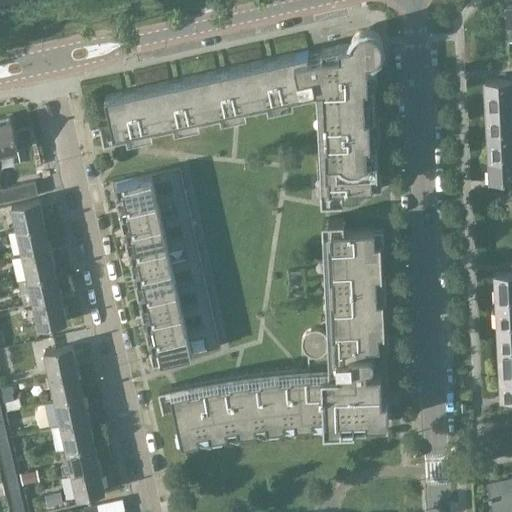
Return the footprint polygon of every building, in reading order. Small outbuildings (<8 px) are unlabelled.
[(374,114),(374,97),(372,71),(372,56),(382,45),(378,32),(377,31),(362,27),(361,27),(349,39),(320,45),(319,47),(320,48),(307,51),(307,48),(292,52),(269,57),(245,62),(222,67),(198,72),(175,78),(151,83),(128,88),(103,94),(109,119),(99,122),(103,141),(114,139),(138,134),(162,128),(173,126),(173,128),(186,125),(209,120),(233,115),(249,111),(256,110),(279,104),(303,99),(316,96),(316,99),(317,129),(319,158),(320,199),(323,198),(327,198),(342,198),(341,187),(372,185),(371,172),(377,172),(376,156),(375,138),(370,138),(369,127),(369,115),(374,114)] [(511,96),(511,91),(511,78),(483,80),(483,92),(484,105),(485,117),(485,129),(486,142),(486,154),(487,166),(487,167),(488,179),(502,178),(511,177),(511,96)] [(0,153),(17,150),(9,116),(0,118),(0,153)] [(169,179),(172,192),(184,190),(179,169),(178,165),(116,179),(118,189),(114,189),(117,205),(121,204),(157,196),(154,182),(169,179)] [(34,180),(0,187),(0,188),(3,200),(37,193),(34,180)] [(177,215),(189,212),(184,192),(184,190),(172,192),(157,196),(121,204),(123,211),(119,212),(122,227),(126,226),(162,218),(159,204),(174,201),(177,215)] [(11,204),(16,229),(43,223),(38,198),(11,204)] [(177,215),(162,218),(126,226),(128,233),(124,234),(127,249),(131,248),(167,240),(164,226),(179,223),(182,237),(194,234),(189,214),(189,212),(177,215)] [(269,368),(238,372),(208,376),(175,383),(158,387),(162,406),(173,404),(181,441),(199,437),(197,430),(208,428),(209,435),(218,433),(227,432),(226,425),(236,423),(237,430),(246,429),(255,428),(254,421),(265,420),(266,426),(275,425),(284,424),(283,418),(294,417),(294,423),(304,423),(313,422),(312,416),(323,415),(323,426),(332,426),(368,424),(368,419),(388,418),(387,395),(381,395),(380,373),(379,344),(378,331),(384,330),(383,314),(383,297),(377,297),(376,285),(376,273),(381,273),(381,255),(380,239),(374,239),(374,226),(343,228),(343,217),(328,217),(323,218),(321,218),(323,258),(324,274),(325,287),(326,317),(327,332),(325,332),(312,326),(301,336),(302,346),(307,351),(308,365),(300,365),(269,368)] [(16,229),(22,253),(49,247),(43,223),(16,229)] [(167,240),(131,248),(133,255),(129,256),(132,271),(136,271),(172,263),(169,249),(184,245),(187,259),(199,257),(197,248),(194,236),(194,234),(182,237),(167,240)] [(49,247),(22,253),(27,277),(54,271),(49,247)] [(137,294),(141,293),(177,285),(174,271),(189,268),(192,281),(204,279),(199,258),(199,257),(187,259),(172,263),(136,271),(138,278),(134,278),(137,294)] [(60,295),(54,271),(27,277),(33,301),(60,295)] [(493,285),(494,298),(494,310),(495,323),(495,335),(496,347),(497,360),(497,371),(498,384),(499,397),(511,395),(511,271),(504,272),(492,273),(493,285)] [(177,285),(141,293),(143,300),(139,301),(142,316),(146,315),(182,307),(179,293),(194,290),(197,304),(209,301),(204,281),(204,279),(192,281),(177,285)] [(65,319),(60,295),(33,301),(38,326),(65,319)] [(199,312),(202,326),(214,323),(209,303),(209,301),(197,304),(182,307),(146,315),(148,322),(144,323),(147,338),(151,337),(187,329),(184,316),(199,312)] [(219,345),(214,323),(202,326),(187,329),(151,337),(153,344),(149,345),(152,360),(191,351),(188,338),(203,334),(206,348),(219,345)] [(44,349),(49,374),(77,368),(71,343),(44,349)] [(49,374),(55,398),(82,392),(77,368),(49,374)] [(12,385),(0,387),(5,409),(19,407),(17,398),(13,399),(11,391),(13,391),(12,385)] [(55,398),(60,423),(87,416),(82,392),(55,398)] [(60,423),(66,447),(93,441),(87,416),(60,423)] [(0,431),(0,443),(9,442),(6,430),(0,431)] [(93,441),(66,447),(71,471),(98,465),(93,441)] [(12,454),(9,442),(0,443),(0,454),(0,457),(12,454)] [(0,457),(3,469),(15,466),(12,454),(0,457)] [(104,490),(98,465),(71,471),(77,496),(104,490)] [(3,469),(6,481),(18,478),(15,466),(3,469)] [(36,469),(20,472),(22,482),(38,479),(36,469)] [(493,511),(511,507),(511,474),(486,479),(493,511)] [(6,481),(9,493),(20,490),(18,478),(6,481)] [(12,505),(23,502),(20,490),(9,493),(12,505)] [(12,505),(13,511),(25,511),(23,502),(12,505)]
